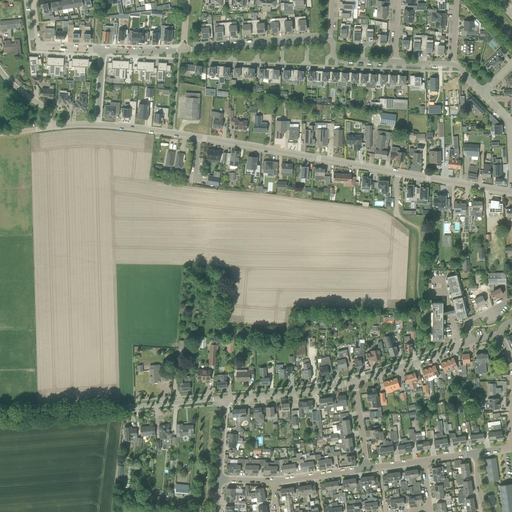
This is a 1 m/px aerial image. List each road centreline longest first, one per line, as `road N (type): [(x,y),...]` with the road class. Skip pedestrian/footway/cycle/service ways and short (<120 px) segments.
road 1 (tertiary): [(510,192),(97,125)]
road 2 (unclassified): [(0,417),(224,398)]
road 3 (residential): [(330,39),(183,49)]
road 4 (unclassified): [(224,398),(354,380)]
road 5 (unclassified): [(354,380),(471,341)]
